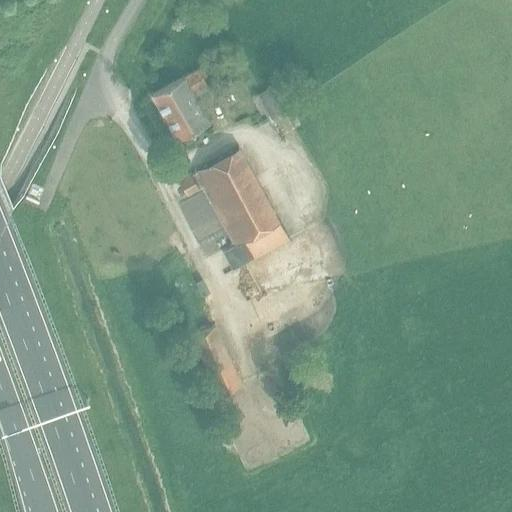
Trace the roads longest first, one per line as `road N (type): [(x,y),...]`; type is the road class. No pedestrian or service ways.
road 1 (trunk): [(92,511),(0,258)]
road 2 (unclassified): [(137,0),(43,202)]
road 3 (trunk): [(0,375),(44,511)]
